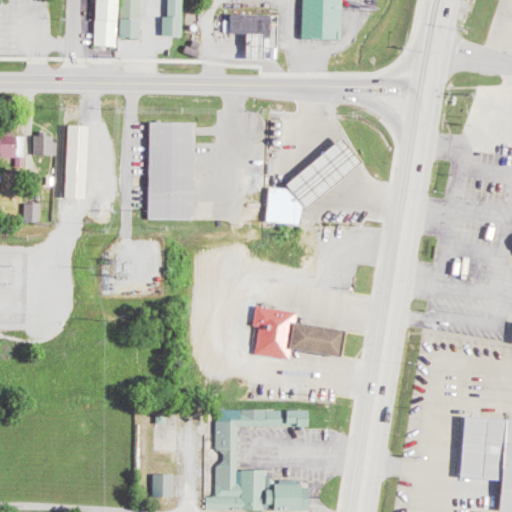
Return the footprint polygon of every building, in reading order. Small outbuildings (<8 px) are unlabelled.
[(119,0),(97,0),(97,45),(119,46),(119,0)] [(123,0),(123,36),(143,37),(144,0),(123,0)] [(165,16),(164,35),(184,36),(184,0),(169,0),(170,16),(165,16)] [(343,39),(344,0),(304,0),(303,38),(343,39)] [(273,15),(231,14),(231,33),(272,34),(273,15)] [(198,122),(151,121),(150,218),(195,219),(196,174),(197,174),(198,122)] [(87,198),(89,125),(69,125),(67,197),(87,198)] [(31,136),(17,136),(17,130),(1,130),(0,156),(31,157),(31,136)] [(37,133),(37,154),(58,155),(58,134),(37,133)] [(271,186),(269,222),(304,223),(305,209),(363,162),(343,137),(287,181),(287,187),(271,186)] [(28,221),(44,222),(44,203),(28,203),(28,221)] [(258,354),(291,359),(293,349),(340,356),(344,330),(297,323),(299,311),(258,305),(255,325),(261,326),(258,354)] [(256,510),(209,509),(209,497),(219,496),(218,464),(219,415),(223,409),(308,410),(307,417),(308,425),(241,425),(241,470),(269,469),(279,480),(299,480),(303,484),(312,484),(313,510),(256,510)] [(176,473),(157,474),(158,496),(177,496),(176,473)]
